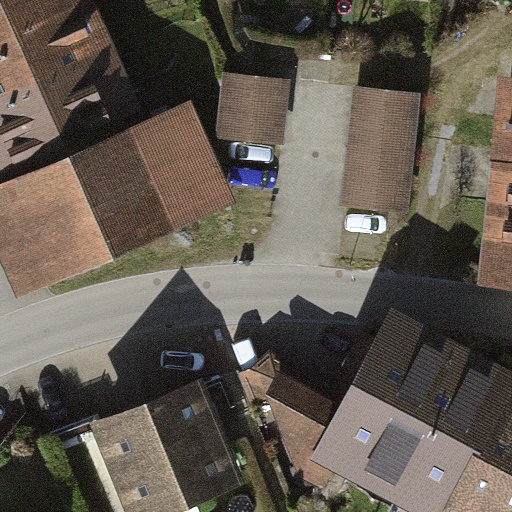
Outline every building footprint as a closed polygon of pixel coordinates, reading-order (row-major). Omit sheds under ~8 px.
[(0,0),(0,99),(106,52),(82,0),(0,0)] [(0,182),(3,190),(141,129),(106,52),(0,99),(0,182)] [(471,272),(511,277),(511,60),(499,59),(471,272)] [(223,136),(287,144),(296,77),(231,69),(223,136)] [(423,89),(357,82),(344,207),(411,214),(423,89)] [(3,190),(43,280),(223,200),(183,110),(141,129),(3,190)] [(471,511),(511,511),(511,374),(396,314),(384,336),(362,325),(331,385),(269,352),(257,376),(301,466),(324,479),(333,461),(431,511),(434,511),(442,497),(471,511)] [(200,367),(87,414),(127,511),(155,511),(244,476),(200,367)]
